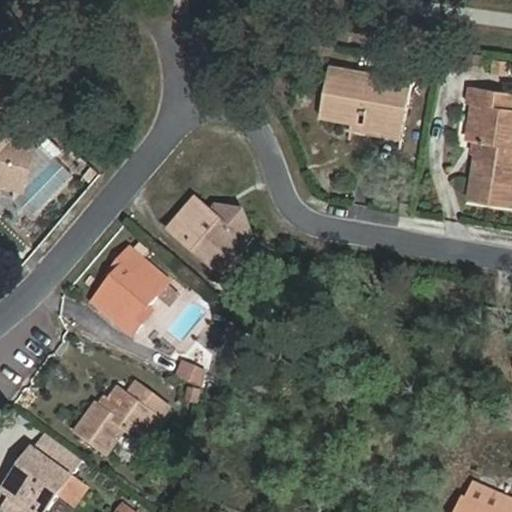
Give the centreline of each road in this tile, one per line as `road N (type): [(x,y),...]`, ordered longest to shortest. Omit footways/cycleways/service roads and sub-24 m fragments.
road 1 (residential): [(511,256),(361,232),(311,206),(265,116),(187,103)]
road 2 (residential): [(0,312),(147,164),(187,103)]
